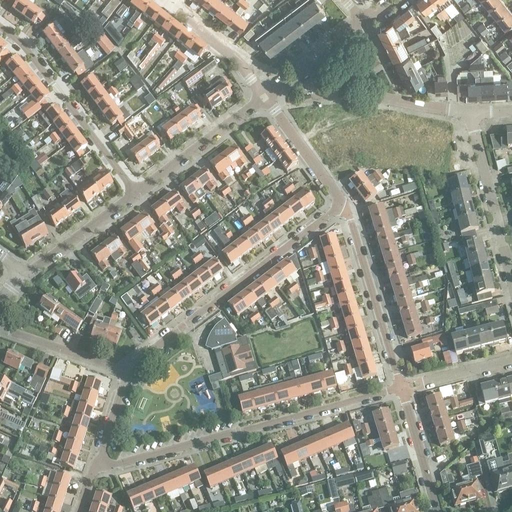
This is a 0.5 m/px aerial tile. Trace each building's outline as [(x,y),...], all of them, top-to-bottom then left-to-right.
[(31,8),(24,3),(26,0),(15,0),(14,2),(17,5),(13,10),(24,18),(31,8)] [(108,20),(120,4),(114,0),(112,0),(101,15),(108,20)] [(143,15),(150,5),(143,0),(135,0),(131,6),(137,11),(135,14),(136,14),(127,26),(131,29),(133,26),(138,21),(143,15)] [(217,12),(224,3),(220,0),(208,0),(205,4),(217,12)] [(244,9),(249,3),(245,0),(244,0),(240,6),(244,9)] [(304,0),(302,2),(320,26),(324,23),(319,17),(325,13),(314,0),(304,0)] [(436,6),(431,0),(418,0),(416,2),(425,14),(436,6)] [(444,8),(451,3),(448,0),(431,0),(436,6),(440,11),(443,8),(444,8)] [(481,0),(489,9),(500,0),(481,0)] [(500,0),(489,9),(496,19),(508,9),(500,0)] [(293,9),(306,27),(312,22),(316,28),(320,26),(302,2),(293,9)] [(235,12),(224,3),(217,12),(228,21),(235,12)] [(461,8),(465,13),(471,8),(467,3),(461,8)] [(76,22),(81,19),(78,14),(76,16),(72,10),(65,4),(62,8),(69,13),(76,22)] [(154,24),(161,14),(150,5),(143,15),(154,24)] [(393,60),(402,56),(408,53),(401,39),(409,34),(404,24),(418,13),(412,5),(391,22),(392,24),(377,30),(393,60)] [(127,10),(123,6),(115,15),(120,19),(127,10)] [(45,18),(31,8),(24,18),(34,25),(38,20),(41,23),(45,18)] [(444,17),(448,14),(444,8),(443,8),(440,11),(444,17)] [(474,11),(471,8),(465,13),(467,16),(474,11)] [(306,27),(293,9),(284,16),(302,40),(305,37),(301,31),(306,27)] [(511,13),(508,9),(496,19),(504,29),(511,22),(511,13)] [(446,19),(444,17),(440,11),(435,14),(440,20),(442,19),(444,21),(446,19)] [(247,21),(240,15),(235,12),(228,21),(239,30),(247,21)] [(165,33),(173,23),(161,14),(154,24),(165,33)] [(67,15),(53,26),(63,38),(77,27),(67,15)] [(302,40),(284,16),(275,23),(288,40),(294,36),(298,42),(302,40)] [(142,24),(138,21),(133,26),(137,30),(142,24)] [(87,33),(95,27),(91,23),(89,25),(83,29),(87,33)] [(184,32),(173,23),(165,33),(176,41),(184,32)] [(288,40),(275,23),(266,30),(284,53),(287,51),(283,45),(288,40)] [(477,28),(480,32),(486,27),(483,23),(477,28)] [(43,35),(51,45),(61,38),(51,24),(46,27),(48,31),(43,35)] [(437,37),(442,34),(435,24),(430,28),(437,37)] [(489,31),(486,27),(480,32),(483,36),(489,31)] [(250,28),(243,36),(248,39),(255,32),(250,28)] [(284,53),(266,30),(256,37),(266,49),(264,50),(264,51),(266,50),(270,54),(276,50),(280,56),(284,53)] [(188,50),(195,41),(184,32),(176,41),(188,50)] [(156,44),(161,38),(156,35),(151,41),(156,44)] [(69,41),(72,45),(78,40),(75,36),(69,41)] [(104,42),(105,44),(108,41),(104,36),(95,42),(99,47),(104,42)] [(68,47),(61,38),(51,45),(58,55),(68,47)] [(165,41),(161,38),(156,44),(160,48),(165,41)] [(410,51),(426,43),(424,38),(407,46),(410,51)] [(76,57),(75,56),(72,52),(82,44),(79,39),(78,40),(72,45),(68,47),(58,55),(66,65),(76,57)] [(475,43),(483,53),(488,49),(481,39),(475,43)] [(195,41),(188,50),(199,59),(207,50),(195,41)] [(500,41),(493,47),(497,52),(505,46),(500,41)] [(0,65),(10,53),(5,50),(7,49),(0,43),(0,65)] [(115,50),(111,45),(102,51),(107,57),(115,50)] [(141,64),(138,68),(141,71),(159,48),(156,45),(141,64)] [(415,55),(419,53),(426,49),(424,45),(416,49),(413,51),(415,55)] [(498,56),(502,60),(508,55),(505,51),(498,56)] [(178,62),(183,56),(179,52),(174,58),(178,62)] [(86,71),(83,66),(87,63),(80,53),(75,56),(76,57),(66,65),(74,75),(79,71),(81,75),(86,71)] [(395,64),(401,77),(416,69),(413,62),(415,60),(413,55),(395,64)] [(494,97),(493,83),(493,77),(493,75),(484,76),(483,63),(481,63),(481,55),(479,56),(480,71),(481,98),(494,97)] [(511,58),(508,55),(502,60),(505,64),(511,58)] [(183,56),(178,62),(182,65),(187,59),(183,56)] [(480,71),(479,56),(470,64),(470,72),(474,71),(480,71)] [(7,67),(15,77),(25,69),(16,59),(11,63),(9,60),(4,64),(7,67)] [(116,65),(121,72),(126,67),(122,61),(116,65)] [(174,67),(179,71),(183,66),(182,65),(178,62),(174,67)] [(198,71),(203,78),(212,72),(207,65),(199,71),(198,71)] [(33,78),(25,69),(15,77),(23,86),(33,78)] [(420,76),(416,69),(401,77),(408,89),(425,80),(423,74),(420,76)] [(173,71),(157,89),(160,92),(176,73),(173,71)] [(182,82),(187,89),(202,77),(197,71),(182,82)] [(469,99),(481,98),(480,71),(474,71),(475,77),(475,84),(457,85),(458,95),(468,94),(469,99)] [(101,84),(109,75),(105,72),(97,81),(101,84)] [(82,86),(89,96),(99,89),(89,75),(84,79),(87,82),(82,86)] [(437,76),(437,81),(434,81),(435,95),(441,95),(441,82),(446,81),(445,75),(437,76)] [(31,96),(41,88),(33,78),(23,86),(31,96)] [(231,88),(228,83),(224,78),(210,88),(222,103),(232,96),(228,91),(231,88)] [(507,88),(511,87),(511,85),(511,79),(506,79),(506,82),(493,83),(494,97),(507,96),(507,88)] [(13,93),(14,94),(19,89),(16,86),(15,86),(7,93),(10,96),(13,93)] [(30,118),(42,109),(47,105),(44,102),(49,98),(41,88),(31,96),(35,101),(28,106),(26,104),(19,110),(27,120),(30,118)] [(222,103),(210,88),(197,98),(204,108),(207,106),(211,111),(222,103)] [(104,95),(99,89),(89,96),(97,106),(112,95),(109,92),(104,95)] [(10,96),(7,93),(1,98),(4,101),(10,96)] [(114,109),(110,102),(114,99),(112,95),(97,106),(104,116),(114,109)] [(451,95),(439,96),(440,104),(452,102),(451,95)] [(155,103),(150,96),(144,100),(149,107),(155,103)] [(197,106),(183,117),(190,127),(201,119),(197,114),(200,111),(197,106)] [(50,128),(54,125),(64,117),(56,107),(51,111),(49,107),(44,111),(39,114),(45,122),(50,128)] [(125,123),(114,109),(104,116),(112,127),(117,123),(120,126),(125,123)] [(54,125),(58,131),(54,134),(49,138),(43,142),(46,146),(52,142),(71,127),(64,117),(54,125)] [(183,117),(173,124),(180,134),(190,127),(183,117)] [(345,119),(320,120),(321,144),(345,143),(345,140),(427,146),(427,150),(440,151),(442,126),(353,120),(353,122),(345,121),(345,119)] [(173,124),(167,129),(164,125),(156,130),(163,139),(166,137),(170,142),(180,134),(173,124)] [(64,138),(69,145),(79,137),(71,127),(52,142),(55,145),(64,138)] [(119,133),(123,138),(129,133),(124,128),(119,133)] [(23,134),(19,130),(19,129),(13,134),(17,139),(23,134)] [(270,149),(280,141),(272,130),(261,138),(270,149)] [(501,149),(511,148),(511,130),(506,131),(506,135),(501,135),(501,149)] [(87,147),(79,137),(69,145),(65,148),(68,152),(72,149),(79,158),(84,155),(81,151),(87,147)] [(155,137),(141,147),(149,157),(159,150),(155,145),(159,142),(155,137)] [(280,141),(270,149),(278,161),(289,153),(280,141)] [(253,162),(259,158),(250,146),(244,150),(253,162)] [(139,165),(149,157),(141,147),(128,158),(131,162),(135,160),(139,165)] [(234,149),(222,157),(230,168),(236,163),(240,170),(247,165),(234,149)] [(289,153),(278,161),(287,172),(297,164),(289,153)] [(32,162),(34,161),(34,160),(37,158),(34,154),(28,158),(30,161),(32,162)] [(34,160),(39,166),(48,160),(43,154),(37,158),(34,160)] [(225,172),(230,168),(222,157),(211,166),(223,183),(229,178),(225,172)] [(259,158),(253,162),(256,166),(262,162),(259,158)] [(76,164),(81,170),(87,166),(82,159),(76,164)] [(39,166),(34,160),(34,161),(32,162),(28,165),(28,166),(35,175),(42,170),(39,166)] [(64,172),(69,180),(74,176),(68,169),(64,172)] [(261,179),(270,173),(267,169),(261,173),(258,175),(261,179)] [(90,181),(100,194),(113,184),(103,171),(90,181)] [(204,171),(193,180),(200,190),(206,186),(210,192),(217,187),(204,171)] [(248,180),(249,179),(252,177),(247,171),(244,174),(244,175),(248,179),(248,180)] [(381,176),(378,172),(372,176),(375,180),(381,176)] [(357,193),(369,185),(365,181),(361,174),(349,183),(357,193)] [(446,178),(451,197),(471,191),(470,189),(468,190),(465,179),(462,180),(460,175),(446,178)] [(375,180),(372,176),(365,181),(369,185),(375,180)] [(384,180),(381,176),(375,180),(378,184),(384,180)] [(58,184),(62,180),(59,177),(51,184),(60,193),(63,190),(58,184)] [(281,181),(290,194),(291,194),(295,200),(303,211),(314,202),(306,191),(303,187),(300,183),(293,188),(286,178),(281,181)] [(195,194),(200,190),(193,180),(181,189),(193,205),(199,200),(195,194)] [(379,186),(378,184),(375,180),(369,185),(373,191),(379,186)] [(100,194),(90,181),(77,191),(86,204),(100,194)] [(290,194),(281,181),(277,183),(287,196),(290,194)] [(4,183),(2,186),(0,188),(3,190),(1,193),(3,195),(4,194),(7,191),(10,187),(4,183)] [(365,204),(377,196),(373,191),(369,185),(357,193),(365,204)] [(15,193),(14,191),(11,186),(10,187),(7,191),(9,196),(15,193)] [(227,195),(231,200),(233,199),(234,196),(231,193),(227,187),(223,189),(227,195)] [(91,211),(119,193),(116,189),(89,207),(91,211)] [(219,192),(224,198),(227,195),(223,189),(219,192)] [(42,194),(48,202),(53,198),(47,190),(42,194)] [(410,193),(413,199),(420,196),(417,190),(410,193)] [(3,195),(0,198),(0,203),(3,206),(4,207),(11,199),(9,196),(7,191),(4,194),(3,195)] [(451,197),(454,209),(472,205),(469,195),(471,194),(471,191),(451,197)] [(174,193),(163,202),(170,212),(176,208),(180,214),(187,210),(182,204),(174,193)] [(61,208),(68,218),(81,208),(71,195),(62,201),(65,205),(61,208)] [(31,200),(38,212),(44,209),(36,197),(31,200)] [(264,201),(270,209),(274,206),(268,198),(264,200),(264,201)] [(285,207),(293,218),(303,211),(295,200),(285,207)] [(264,223),(272,234),(283,226),(274,215),(270,209),(264,201),(260,204),(265,211),(262,213),(268,220),(264,223)] [(433,201),(427,203),(431,213),(436,211),(433,201)] [(165,217),(170,212),(163,202),(151,211),(158,221),(162,227),(159,229),(163,234),(167,240),(175,235),(170,228),(172,227),(169,223),(165,217)] [(68,218),(61,208),(58,204),(45,214),(55,228),(68,218)] [(454,209),(458,222),(477,217),(477,214),(474,215),(472,205),(454,209)] [(372,223),(386,218),(382,206),(368,211),(372,223)] [(293,218),(285,207),(274,215),(283,226),(293,218)] [(236,208),(230,211),(234,217),(239,215),(236,208)] [(239,210),(239,211),(244,218),(249,225),(253,222),(245,211),(241,213),(239,210)] [(28,229),(37,243),(38,242),(39,244),(45,240),(44,239),(49,236),(33,211),(29,214),(30,215),(22,220),(28,229)] [(436,211),(431,213),(436,228),(441,226),(436,211)] [(193,212),(189,214),(194,220),(197,218),(193,212)] [(204,222),(209,228),(221,220),(216,213),(205,221),(204,222)] [(405,217),(404,213),(393,216),(395,221),(402,219),(401,218),(405,217)] [(150,237),(151,237),(157,232),(152,226),(144,216),(133,225),(140,235),(141,236),(146,232),(150,237)] [(386,218),(389,230),(397,228),(395,221),(393,216),(386,218)] [(458,222),(462,241),(476,237),(474,231),(478,230),(475,220),(478,219),(477,217),(458,222)] [(249,225),(244,218),(241,221),(246,228),(249,225)] [(375,234),(389,230),(386,218),(372,223),(375,234)] [(205,229),(199,221),(195,224),(200,232),(205,229)] [(272,234),(264,223),(254,231),(262,242),(272,234)] [(37,243),(28,229),(23,231),(21,228),(19,229),(16,224),(12,227),(17,235),(26,249),(37,243)] [(219,228),(228,241),(233,237),(222,224),(218,227),(219,228)] [(136,254),(137,255),(142,251),(143,250),(141,248),(139,245),(145,241),(141,236),(140,235),(133,225),(121,233),(129,244),(133,250),(136,254)] [(233,247),(228,241),(219,228),(213,233),(227,251),(222,255),(231,266),(241,258),(233,247)] [(389,230),(375,234),(376,236),(375,236),(377,241),(377,240),(379,246),(393,242),(400,239),(399,234),(391,236),(389,230)] [(243,239),(252,250),(262,242),(254,231),(243,239)] [(410,231),(399,234),(400,239),(407,237),(412,236),(410,231)] [(323,253),(338,248),(334,236),(320,240),(320,241),(315,242),(317,247),(321,245),(323,253)] [(478,243),(476,237),(462,241),(458,242),(461,254),(466,253),(467,259),(487,254),(486,251),(484,252),(481,242),(478,243)] [(114,238),(103,247),(110,257),(116,253),(120,259),(127,255),(114,238)] [(252,250),(243,239),(233,247),(241,258),(252,250)] [(382,258),(397,253),(393,242),(379,246),(382,258)] [(105,261),(110,257),(103,247),(91,256),(103,272),(109,268),(105,261)] [(194,257),(199,263),(203,260),(198,254),(199,253),(196,248),(191,252),(195,256),(194,257)] [(327,264),(341,260),(338,248),(323,253),(327,263),(327,264)] [(150,256),(158,266),(161,263),(154,253),(150,256)] [(385,269),(400,265),(397,253),(382,258),(386,269),(385,269)] [(408,263),(423,258),(421,253),(406,258),(408,263)] [(470,271),(488,267),(485,257),(487,256),(487,254),(467,259),(470,271)] [(277,269),(286,281),(290,278),(300,270),(295,255),(287,261),(277,269)] [(141,280),(147,276),(137,262),(133,256),(129,259),(134,265),(131,267),(141,280)] [(199,263),(194,257),(190,260),(195,266),(199,263)] [(423,258),(408,263),(409,268),(416,265),(414,261),(423,258)] [(204,269),(212,280),(223,272),(214,261),(212,263),(209,259),(205,262),(208,266),(204,269)] [(330,276),(345,271),(341,260),(327,264),(330,276)] [(143,261),(139,264),(146,273),(150,270),(143,261)] [(322,273),(323,278),(330,276),(327,264),(327,263),(320,265),(323,273),(322,273)] [(446,264),(450,277),(455,275),(451,263),(446,264)] [(389,281),(404,277),(400,265),(385,269),(389,281)] [(474,284),(493,279),(493,277),(490,277),(488,267),(470,271),(474,284)] [(212,280),(204,269),(193,277),(202,288),(212,280)] [(267,276),(276,288),(286,281),(277,269),(267,276)] [(173,272),(178,279),(182,275),(178,270),(173,272)] [(334,287),(348,283),(345,271),(330,276),(334,287)] [(178,279),(173,272),(169,275),(174,282),(178,279)] [(86,276),(81,280),(76,274),(65,282),(80,301),(96,288),(86,276)] [(459,288),(455,275),(450,277),(454,289),(459,288)] [(276,288),(267,276),(257,283),(266,295),(276,288)] [(183,285),(191,296),(202,288),(193,277),(183,285)] [(404,277),(389,281),(393,292),(407,288),(415,286),(428,282),(426,277),(415,280),(414,277),(405,280),(404,277)] [(178,287),(185,283),(182,278),(175,282),(178,287)] [(286,281),(290,287),(294,284),(290,278),(286,281)] [(493,279),(474,284),(477,297),(476,297),(478,303),(492,299),(491,293),(494,293),(491,282),(494,281),(493,279)] [(428,282),(415,286),(416,291),(429,287),(428,282)] [(104,283),(99,291),(105,295),(110,287),(104,283)] [(266,295),(257,283),(248,291),(257,303),(262,309),(266,306),(261,299),(266,295)] [(348,283),(334,287),(338,299),(352,295),(348,283)] [(299,290),(294,284),(290,287),(295,293),(299,290)] [(162,291),(157,285),(153,288),(157,294),(162,291)] [(172,293),(181,304),(191,296),(183,285),(172,293)] [(295,293),(290,287),(286,290),(291,296),(290,296),(295,302),(299,299),(297,297),(298,297),(295,293)] [(141,295),(136,288),(132,291),(135,295),(137,297),(141,295)] [(157,294),(153,288),(149,291),(153,297),(157,294)] [(396,304),(411,300),(407,288),(393,292),(396,304)] [(257,303),(248,291),(238,298),(247,310),(257,303)] [(181,304),(172,293),(162,300),(171,312),(181,304)] [(127,294),(121,299),(127,307),(133,303),(130,299),(127,294)] [(341,311),(355,306),(352,295),(338,299),(341,311)] [(143,305),(147,302),(142,296),(138,299),(143,305)] [(76,333),(82,322),(64,309),(46,297),(39,308),(44,312),(42,315),(50,320),(52,317),(51,317),(53,315),(60,320),(59,321),(76,333)] [(379,299),(382,310),(389,307),(385,297),(379,299)] [(247,310),(238,298),(228,306),(237,318),(247,310)] [(280,305),(275,298),(271,301),(276,308),(280,305)] [(102,303),(96,300),(88,313),(94,317),(102,303)] [(152,308),(160,319),(171,312),(162,300),(152,308)] [(400,316),(414,311),(411,300),(396,304),(398,310),(399,315),(400,315),(400,316)] [(422,309),(429,307),(435,305),(434,300),(427,303),(427,302),(420,304),(422,309)] [(276,308),(271,301),(267,304),(270,309),(277,318),(279,320),(283,317),(276,308)] [(483,305),(484,310),(485,311),(498,307),(496,301),(483,305)] [(471,308),(472,313),(484,310),(483,305),(471,308)] [(355,306),(341,311),(345,322),(359,318),(355,306)] [(160,319),(152,308),(141,316),(149,328),(160,319)] [(459,316),(472,313),(471,308),(458,311),(459,316)] [(271,322),(277,318),(270,309),(265,313),(271,322)] [(403,327),(418,323),(414,311),(400,316),(403,327)] [(252,316),(256,322),(261,319),(256,313),(252,316)] [(252,316),(248,319),(257,330),(260,328),(256,322),(252,316)] [(348,334),(362,330),(359,318),(345,322),(348,334)] [(111,321),(110,321),(104,319),(102,324),(96,322),(92,320),(88,334),(92,335),(91,338),(104,342),(108,329),(111,321)] [(212,351),(211,351),(211,352),(216,350),(237,344),(236,341),(235,338),(237,337),(224,320),(223,320),(224,321),(219,326),(216,329),(212,334),(211,335),(208,341),(206,348),(212,351)] [(386,324),(390,336),(395,335),(392,322),(386,324)] [(418,323),(403,327),(407,339),(421,335),(418,323)] [(489,328),(494,348),(497,347),(496,345),(506,342),(502,324),(489,328)] [(57,327),(53,332),(58,335),(62,330),(57,327)] [(477,331),(481,348),(491,346),(492,348),(494,348),(489,328),(477,331)] [(121,333),(108,329),(104,342),(116,346),(121,333)] [(352,346),(366,341),(362,330),(348,334),(352,346)] [(464,334),(469,354),(471,354),(471,351),(481,348),(477,331),(464,334)] [(466,355),(469,354),(464,334),(445,339),(449,353),(455,352),(456,355),(466,353),(466,355)] [(426,347),(432,346),(446,342),(444,335),(430,340),(421,342),(423,348),(411,352),(415,365),(430,360),(426,347)] [(245,374),(256,371),(245,338),(236,341),(237,344),(216,350),(220,362),(218,362),(223,381),(245,374)] [(355,357),(369,353),(366,341),(352,346),(355,357)] [(28,369),(31,363),(24,360),(24,359),(10,352),(7,357),(5,356),(1,363),(4,364),(18,371),(21,365),(28,369)] [(359,369),(373,364),(369,353),(355,357),(359,369)] [(444,361),(448,371),(457,368),(453,358),(444,361)] [(298,362),(291,363),(293,372),(293,373),(300,371),(298,362)] [(417,365),(418,371),(435,369),(434,362),(417,365)] [(373,364),(359,369),(362,381),(377,376),(373,364)] [(45,380),(49,371),(40,366),(36,375),(45,380)] [(334,376),(351,371),(350,366),(343,368),(333,370),(334,376)] [(351,371),(334,376),(337,386),(343,384),(342,379),(353,376),(351,371)] [(320,378),(324,392),(336,389),(332,374),(320,378)] [(312,395),(308,381),(303,382),(302,376),(295,378),(300,398),(312,395)] [(84,392),(98,397),(102,384),(83,377),(81,384),(86,386),(84,392)] [(300,398),(295,378),(291,379),(289,379),(291,385),(285,387),(289,401),(300,398)] [(324,392),(320,378),(308,381),(312,395),(324,392)] [(0,390),(6,394),(21,401),(26,392),(0,379),(0,390)] [(70,387),(71,382),(61,379),(59,384),(70,387)] [(479,407),(498,403),(492,382),(490,383),(490,385),(480,388),(481,392),(475,393),(479,407)] [(498,403),(510,399),(506,382),(495,384),(495,382),(492,382),(498,403)] [(217,383),(211,385),(213,392),(220,390),(217,383)] [(37,395),(39,388),(33,386),(31,393),(37,395)] [(273,390),(277,405),(289,401),(285,387),(273,390)] [(4,398),(6,394),(0,390),(0,402),(11,408),(13,403),(4,398)] [(262,393),(266,408),(277,405),(273,390),(262,393)] [(98,397),(84,392),(80,405),(93,409),(98,397)] [(250,397),(254,411),(266,408),(262,393),(250,397)] [(32,407),(37,398),(28,394),(24,403),(32,407)] [(429,412),(443,408),(440,396),(426,400),(429,412)] [(254,411),(250,397),(238,400),(242,414),(254,411)] [(458,404),(451,406),(452,411),(459,408),(460,409),(473,405),(471,400),(458,404)] [(93,409),(80,405),(76,417),(89,421),(93,409)] [(443,408),(429,412),(433,424),(447,420),(443,408)] [(69,414),(51,409),(50,413),(67,419),(69,414)] [(376,428),(391,423),(387,411),(372,415),(376,428)] [(511,418),(511,413),(501,416),(503,421),(511,418)] [(0,419),(17,427),(23,430),(25,425),(6,417),(0,414),(0,419)] [(89,421),(76,417),(72,429),(85,434),(89,421)] [(17,427),(0,419),(0,424),(15,432),(17,427)] [(447,420),(433,424),(436,435),(451,431),(447,420)] [(456,424),(458,429),(465,427),(471,425),(470,420),(456,424)] [(391,423),(376,428),(380,440),(394,435),(391,423)] [(336,431),(342,444),(354,440),(348,426),(336,431)] [(85,434),(72,429),(68,442),(81,446),(85,434)] [(342,444),(336,431),(325,436),(336,461),(341,459),(336,447),(342,444)] [(451,431),(436,435),(440,448),(454,443),(451,431)] [(394,435),(380,440),(383,452),(398,447),(394,435)] [(314,440),(320,454),(327,451),(329,456),(332,463),(336,461),(325,436),(314,440)] [(0,445),(7,449),(9,444),(0,439),(0,445)] [(303,445),(309,459),(320,454),(314,440),(303,445)] [(81,446),(68,442),(64,454),(77,458),(81,446)] [(477,459),(487,457),(483,442),(473,445),(477,459)] [(292,450),(298,463),(309,459),(303,445),(292,450)] [(368,448),(367,449),(366,445),(359,447),(363,458),(371,455),(368,448)] [(259,452),(265,465),(272,462),(277,473),(280,481),(284,479),(271,447),(259,452)] [(64,454),(56,452),(49,449),(48,454),(54,456),(53,459),(61,462),(60,467),(73,471),(77,458),(64,454)] [(298,463),(292,450),(281,455),(292,480),(297,477),(292,466),(298,463)] [(265,465),(259,452),(248,457),(254,470),(265,465)] [(511,488),(511,455),(507,457),(509,463),(503,464),(501,459),(500,459),(500,460),(509,490),(511,488)] [(1,463),(7,465),(10,459),(4,457),(1,463)] [(237,461),(243,475),(254,470),(248,457),(237,461)] [(509,490),(500,460),(495,461),(496,466),(488,468),(496,493),(509,490)] [(243,475),(237,461),(226,466),(232,480),(243,475)] [(391,466),(393,475),(395,480),(403,477),(402,473),(406,472),(404,462),(391,466)] [(353,465),(355,473),(361,471),(359,463),(353,465)] [(463,486),(468,503),(481,499),(478,489),(477,482),(476,482),(475,479),(482,477),(479,464),(466,468),(469,479),(471,484),(463,486)] [(215,471),(221,484),(232,480),(226,466),(215,471)] [(182,473),(188,486),(196,483),(198,488),(198,489),(200,495),(205,493),(194,468),(182,473)] [(221,484),(215,471),(204,476),(210,489),(221,484)] [(319,482),(318,477),(316,471),(310,474),(312,478),(313,483),(319,482)] [(468,503),(463,486),(455,489),(451,475),(446,477),(445,471),(439,475),(442,485),(448,484),(452,497),(455,506),(468,503)] [(188,486),(182,473),(172,477),(178,491),(188,486)] [(53,487),(66,492),(71,479),(57,474),(53,487)] [(353,476),(335,480),(337,490),(355,485),(353,476)] [(161,482),(167,496),(178,491),(172,477),(161,482)] [(17,492),(19,487),(2,479),(0,483),(0,495),(4,486),(17,492)] [(37,487),(44,489),(46,484),(38,482),(32,480),(31,485),(37,487)] [(167,496),(161,482),(149,487),(155,501),(167,496)] [(49,500),(62,504),(66,492),(53,487),(49,500)] [(138,492),(144,505),(155,501),(149,487),(138,492)] [(301,498),(314,494),(312,487),(299,491),(301,498)] [(404,511),(402,504),(394,506),(392,498),(389,499),(386,490),(378,492),(383,509),(388,508),(389,511),(404,511)] [(144,505),(138,492),(127,496),(133,510),(144,505)] [(376,511),(377,511),(383,509),(378,492),(371,494),(372,498),(367,499),(370,511),(376,511)] [(93,505),(107,510),(111,498),(97,493),(93,505)] [(402,504),(404,511),(418,511),(417,507),(415,500),(413,493),(408,495),(410,502),(402,504)] [(156,509),(168,504),(166,499),(154,504),(156,509)] [(8,511),(12,503),(6,500),(0,511),(8,511)] [(59,511),(62,504),(49,500),(45,511),(59,511)] [(194,500),(189,502),(193,511),(198,510),(194,500)] [(342,511),(341,504),(339,505),(338,500),(332,501),(334,506),(333,507),(334,511),(342,511)] [(26,506),(38,510),(39,505),(27,501),(26,506)] [(302,511),(300,502),(292,504),(293,507),(291,507),(292,511),(302,511)] [(354,511),(352,505),(348,507),(346,503),(341,504),(342,511),(354,511)]
